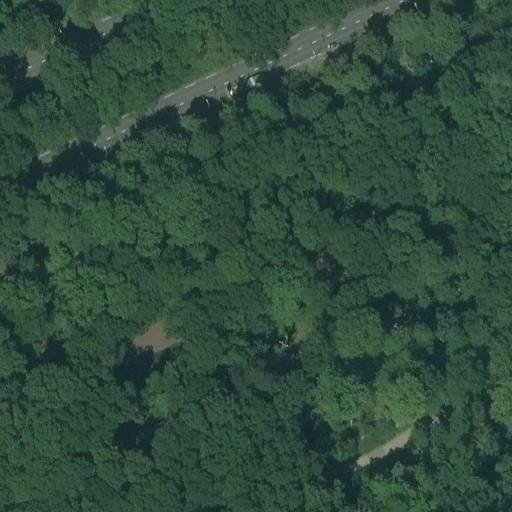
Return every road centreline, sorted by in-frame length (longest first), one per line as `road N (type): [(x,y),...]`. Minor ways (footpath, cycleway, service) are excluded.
road 1 (unclassified): [(0,403),(511,182)]
road 2 (unknown): [(511,315),(333,330),(192,421),(0,482)]
road 3 (trunk): [(0,189),(406,0)]
road 4 (trunk): [(201,0),(0,90)]
